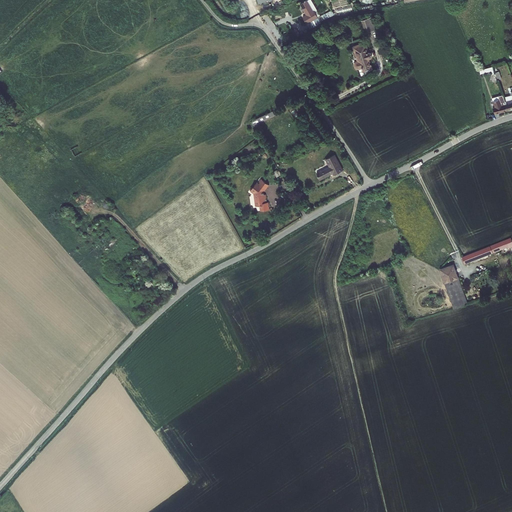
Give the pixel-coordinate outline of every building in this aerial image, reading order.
[(307,2),(300,7),(306,17),(303,19),(309,30),(320,23),(307,2)] [(371,18),(359,22),(363,35),(375,31),(371,18)] [(363,44),(351,49),(355,61),(354,61),(353,61),(353,62),(352,62),(352,63),(351,64),(351,65),(351,66),(351,67),(352,68),(353,69),(354,70),(355,70),(356,70),(357,70),(358,69),(360,74),(372,70),(370,63),(371,63),(371,62),(372,62),(373,61),(373,60),(373,59),(373,58),(373,57),(373,56),(372,56),(372,55),(371,55),(370,55),(369,54),(368,55),(367,55),(363,44)] [(491,107),(494,113),(507,109),(505,104),(502,105),(497,94),(491,97),(495,106),(491,107)] [(276,109),(252,121),(254,125),(278,114),(276,109)] [(318,172),(321,178),(333,170),(335,174),(344,169),(335,153),(326,157),(330,165),(318,172)] [(258,206),(259,212),(268,210),(267,205),(266,205),(266,202),(265,203),(263,195),(260,195),(260,193),(261,192),(262,192),(267,185),(259,180),(257,183),(258,183),(257,185),(254,183),(253,185),(252,186),(251,188),(250,187),(248,190),(249,191),(252,193),(251,195),(252,200),(253,200),(254,207),(258,206)] [(465,264),(511,246),(511,243),(510,238),(462,257),(465,264)] [(456,278),(452,267),(441,271),(446,282),(456,278)]
